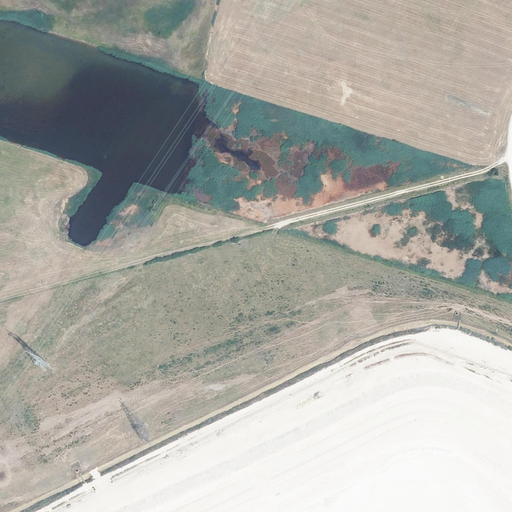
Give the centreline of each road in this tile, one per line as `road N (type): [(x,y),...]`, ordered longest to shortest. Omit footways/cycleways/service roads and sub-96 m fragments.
road 1 (track): [(510,153),(476,172),(0,299)]
road 2 (track): [(62,511),(388,365),(440,365),(511,393)]
